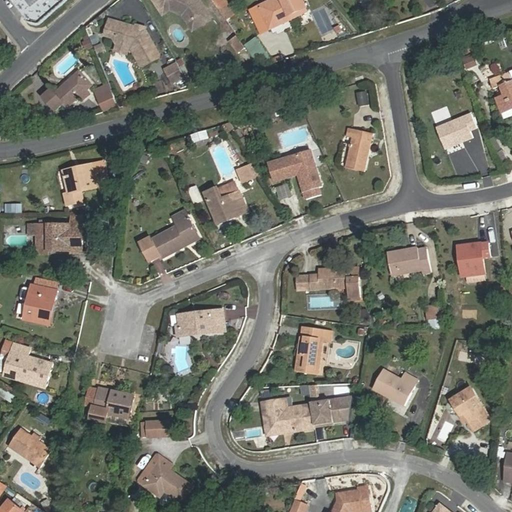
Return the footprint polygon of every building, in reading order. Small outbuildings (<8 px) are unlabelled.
[(152,0),(163,15),(170,10),(182,18),(186,25),(191,22),(195,23),(199,28),(213,19),(199,0),(152,0)] [(290,12),(306,4),(303,0),(272,0),(260,6),(251,11),(261,32),(270,28),(292,17),(290,12)] [(229,4),(219,9),(227,21),(236,15),(229,4)] [(290,12),(292,17),(309,9),(306,4),(290,12)] [(137,26),(110,20),(106,35),(116,38),(115,40),(118,43),(130,46),(132,47),(143,64),(145,65),(160,56),(161,54),(145,28),(143,30),(138,29),(137,26)] [(191,22),(186,25),(192,33),(199,28),(195,23),(191,22)] [(246,47),(238,35),(230,40),(239,52),(246,47)] [(102,43),(94,45),(96,53),(104,51),(102,43)] [(118,43),(116,51),(128,54),(130,46),(118,43)] [(467,70),(478,66),(474,54),(462,58),(467,70)] [(178,61),(166,68),(174,82),(186,75),(178,61)] [(44,97),(57,111),(65,104),(68,107),(92,86),(80,72),(56,93),(53,90),(44,97)] [(502,111),(511,107),(511,80),(511,81),(509,73),(491,79),(494,87),(500,85),(504,96),(497,98),(502,111)] [(95,90),(98,97),(111,91),(108,85),(95,90)] [(118,108),(111,91),(98,97),(104,112),(118,108)] [(367,91),(357,92),(359,105),(369,104),(367,91)] [(511,113),(511,107),(502,111),(504,116),(511,113)] [(474,139),(473,137),(471,131),(477,129),(472,115),(438,128),(446,148),(460,142),(461,144),(474,139)] [(209,137),(222,136),(221,128),(209,129),(209,137)] [(353,138),(347,166),(366,171),(374,134),(348,129),(347,136),(353,138)] [(191,135),(194,144),(209,139),(206,130),(191,135)] [(495,139),(491,142),(503,161),(508,158),(495,139)] [(295,156),(301,175),(307,199),(322,195),(320,187),(323,186),(313,151),(295,156)] [(295,176),(301,175),(295,156),(290,158),(295,176)] [(105,162),(94,164),(99,187),(111,185),(105,162)] [(99,187),(94,164),(64,171),(70,193),(66,195),(69,206),(85,202),(83,192),(99,187)] [(194,204),(203,201),(197,185),(188,189),(194,204)] [(206,193),(219,224),(249,211),(241,192),(224,199),(219,188),(206,193)] [(174,216),(178,224),(191,217),(187,210),(174,216)] [(162,260),(187,247),(184,242),(199,234),(191,217),(178,224),(179,226),(152,240),(151,237),(140,243),(149,263),(160,257),(162,260)] [(83,225),(40,225),(40,246),(41,246),(52,246),(52,251),(83,251),(83,225)] [(202,240),(199,234),(184,242),(187,247),(202,240)] [(459,246),(461,263),(466,262),(468,276),(469,283),(488,281),(487,274),(485,259),(492,258),(490,242),(459,246)] [(389,252),(394,275),(424,270),(425,275),(432,273),(427,248),(421,249),(421,247),(389,252)] [(350,276),(349,268),(343,268),(343,265),(337,266),(337,269),(320,270),(320,277),(312,278),(313,290),(350,288),(350,297),(361,296),(360,276),(350,276)] [(360,267),(349,268),(350,276),(360,276),(360,267)] [(38,278),(36,286),(59,291),(60,284),(38,278)] [(312,278),(299,278),(300,290),(313,290),(312,278)] [(52,299),(57,300),(60,291),(59,291),(36,286),(33,285),(32,288),(26,287),(23,288),(21,297),(23,300),(29,301),(25,320),(46,325),(52,299)] [(498,289),(498,302),(506,301),(505,289),(498,289)] [(51,326),(57,300),(52,299),(46,325),(51,326)] [(442,305),(426,306),(428,330),(444,329),(442,305)] [(360,319),(368,319),(368,309),(359,310),(360,319)] [(180,315),(181,325),(182,337),(218,332),(218,322),(226,321),(225,310),(180,315)] [(227,331),(226,321),(218,322),(218,332),(227,331)] [(303,327),(296,371),(319,374),(324,340),(332,342),(333,331),(303,327)] [(15,344),(7,342),(4,352),(12,354),(15,344)] [(30,357),(32,349),(15,344),(11,360),(6,358),(2,360),(0,367),(0,369),(2,373),(7,374),(23,379),(22,382),(47,389),(54,364),(30,357)] [(374,389),(403,406),(419,380),(406,373),(402,379),(386,370),(374,389)] [(319,397),(318,386),(310,386),(311,398),(319,397)] [(0,387),(0,396),(12,403),(16,396),(0,387)] [(470,421),(476,430),(492,420),(471,387),(450,400),(461,416),(465,413),(470,421)] [(90,388),(86,405),(96,407),(100,390),(90,388)] [(96,407),(93,419),(97,420),(104,422),(108,422),(110,414),(130,418),(135,396),(100,388),(100,390),(96,407)] [(288,398),(267,401),(271,426),(286,424),(286,426),(290,426),(296,425),(297,431),(316,429),(315,424),(313,404),(289,407),(288,398)] [(344,420),(341,398),(312,402),(313,404),(315,424),(344,420)] [(267,401),(263,401),(268,435),(297,431),(296,425),(290,426),(286,426),(286,424),(271,426),(267,401)] [(465,424),(470,421),(465,413),(461,416),(465,424)] [(108,422),(128,427),(130,418),(110,414),(108,422)] [(95,427),(103,429),(104,422),(97,420),(95,427)] [(150,423),(150,437),(171,436),(169,422),(150,423)] [(11,447),(41,468),(53,451),(39,442),(42,438),(36,435),(34,437),(23,430),(11,447)] [(166,466),(169,461),(156,451),(137,478),(162,497),(166,491),(181,503),(194,486),(168,468),(166,466)] [(367,511),(372,511),(369,489),(337,493),(338,500),(337,501),(339,504),(335,511),(367,511)] [(307,511),(311,505),(299,499),(292,511),(307,511)] [(24,511),(12,501),(2,511),(24,511)] [(451,511),(439,503),(432,511),(451,511)]
